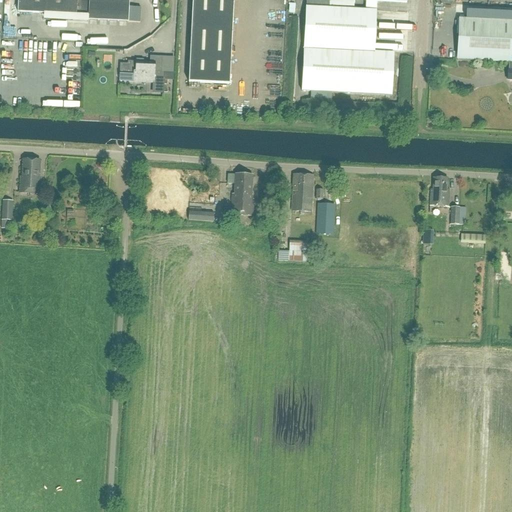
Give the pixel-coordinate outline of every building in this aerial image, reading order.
[(18,0),(18,13),(88,17),(88,21),(136,23),(137,8),(129,8),(129,0),(18,0)] [(192,0),(188,83),(229,85),(233,0),(192,0)] [(326,15),(326,13),(354,15),(354,5),(362,5),(363,1),(407,4),(406,0),(306,0),(306,14),(326,15)] [(511,22),(459,19),(457,60),(511,63),(510,71),(508,71),(507,81),(511,81),(511,22)] [(375,28),(305,24),(301,97),(291,96),(290,117),(311,118),(311,108),(391,112),(393,70),(373,69),(375,28)] [(128,60),(128,65),(120,64),(119,82),(154,84),(154,73),(164,74),(164,80),(171,80),(173,58),(150,57),(150,63),(143,62),(143,60),(128,60)] [(40,179),(38,179),(39,161),(23,160),(22,178),(20,178),(20,194),(39,195),(40,179)] [(231,217),(252,218),(253,200),(252,200),(252,196),(251,196),(252,176),(235,175),(234,195),(232,195),(231,217)] [(310,212),(313,176),(292,175),(291,187),(292,188),(291,211),(310,212)] [(447,191),(447,179),(433,179),(432,195),(430,195),(429,207),(448,208),(449,191),(447,191)] [(323,200),(323,191),(315,190),(315,200),(323,200)] [(8,222),(11,222),(12,202),(2,201),(1,230),(7,230),(8,222)] [(267,208),(258,208),(257,222),(267,223),(267,208)] [(450,208),(449,225),(449,232),(463,232),(463,221),(465,221),(465,208),(450,208)] [(201,214),(201,215),(189,215),(188,221),(213,223),(213,214),(201,214)] [(431,248),(432,232),(423,231),(422,248),(431,248)] [(484,245),(484,236),(460,235),(459,244),(484,245)] [(289,242),(289,262),(307,263),(308,242),(289,242)]
